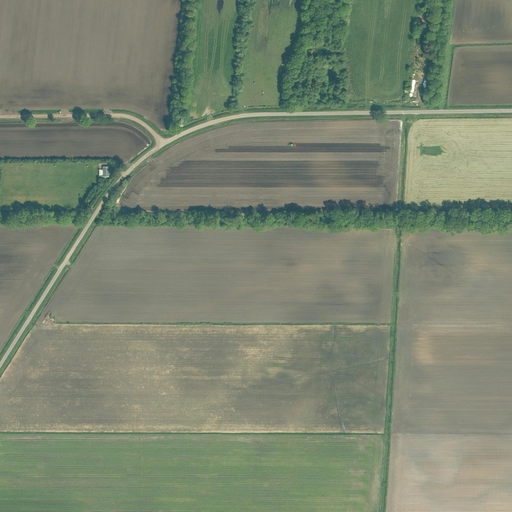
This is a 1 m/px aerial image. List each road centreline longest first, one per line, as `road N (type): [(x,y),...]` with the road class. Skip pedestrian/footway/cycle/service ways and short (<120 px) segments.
road 1 (unclassified): [(161,144),(255,114),(511,110)]
road 2 (unclassified): [(0,364),(97,208),(161,144)]
road 3 (unclassified): [(161,144),(122,115),(0,116)]
